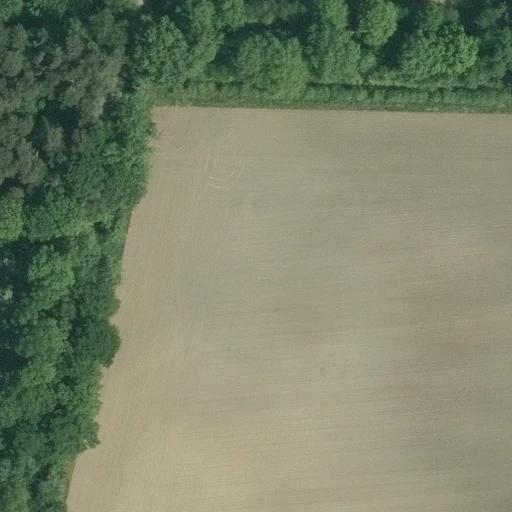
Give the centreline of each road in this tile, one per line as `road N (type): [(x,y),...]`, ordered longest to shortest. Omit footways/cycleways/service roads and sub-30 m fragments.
road 1 (track): [(34,511),(127,35)]
road 2 (unclassified): [(127,35),(511,43)]
road 3 (unclassified): [(127,35),(0,32)]
